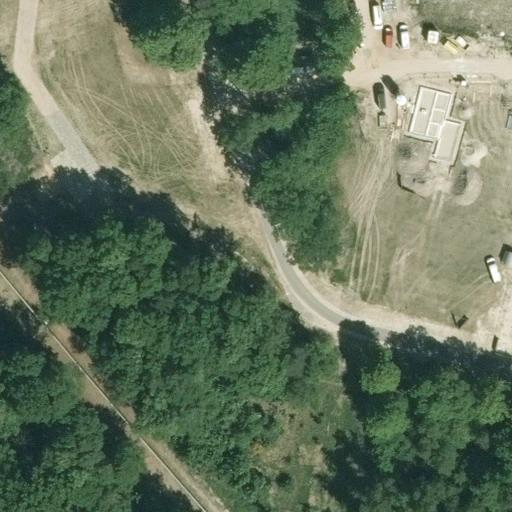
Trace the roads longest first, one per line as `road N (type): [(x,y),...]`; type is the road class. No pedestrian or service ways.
road 1 (unknown): [(205,0),(295,292),(316,314),(511,368)]
road 2 (unknown): [(511,67),(224,71)]
road 3 (unknown): [(0,24),(62,150)]
